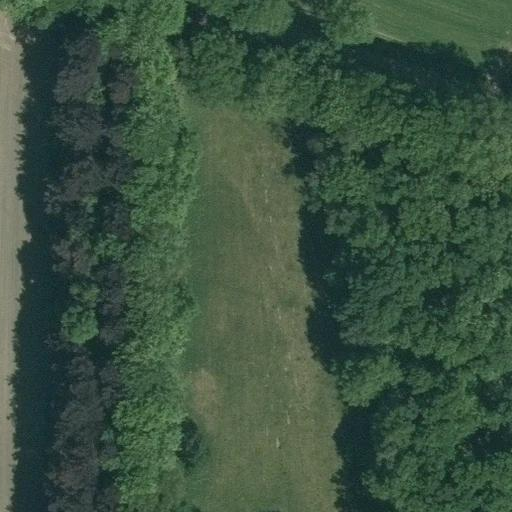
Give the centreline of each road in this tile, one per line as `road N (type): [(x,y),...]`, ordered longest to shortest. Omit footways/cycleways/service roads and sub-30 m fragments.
road 1 (track): [(120,0),(113,511)]
road 2 (unclassified): [(511,113),(183,0)]
